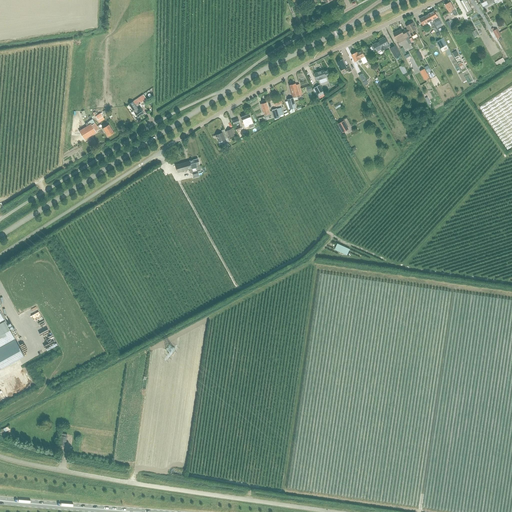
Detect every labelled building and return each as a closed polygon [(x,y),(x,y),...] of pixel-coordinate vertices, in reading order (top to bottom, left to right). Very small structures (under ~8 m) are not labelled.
[(466,12),(471,9),(466,0),(462,0),(460,2),(466,12)] [(445,5),(449,12),(452,10),(455,15),(457,14),(451,2),(445,5)] [(440,20),(434,11),(429,14),(434,23),(435,23),(437,26),(441,24),(440,20)] [(434,23),(429,14),(419,19),(423,25),(428,23),(429,26),(431,25),(434,23)] [(405,30),(409,37),(411,36),(412,37),(417,34),(415,30),(417,29),(413,23),(406,26),(408,29),(405,30)] [(492,29),(497,39),(502,36),(497,29),(495,30),(493,28),(492,29)] [(409,37),(405,30),(403,32),(401,29),(394,33),(399,43),(406,39),(409,44),(412,43),(409,37)] [(374,45),(372,46),(374,50),(376,49),(377,51),(378,53),(382,51),(387,48),(386,46),(389,44),(385,38),(373,45),(374,45)] [(452,54),(443,38),(436,42),(440,49),(441,49),(443,53),(445,52),(448,56),(452,54)] [(396,45),(390,48),(395,57),(401,54),(396,45)] [(360,63),(363,62),(361,58),(365,56),(362,50),(358,52),(357,52),(352,55),(356,62),(359,60),(360,63)] [(498,66),(506,62),(503,57),(495,62),(498,66)] [(349,72),(352,71),(349,65),(346,66),(343,59),(337,62),(341,70),(345,69),(346,71),(348,70),(349,72)] [(399,67),(404,74),(408,72),(403,65),(399,67)] [(425,80),(430,78),(425,69),(420,71),(425,80)] [(328,70),(324,71),(324,70),(315,73),(317,81),(330,76),(328,70)] [(362,74),(359,75),(365,86),(369,84),(367,80),(366,81),(362,74)] [(287,100),(288,101),(285,102),(289,110),(291,109),(291,111),(294,110),(294,108),(296,108),(294,101),(298,99),(297,96),(302,95),(299,84),(296,85),(295,83),(289,85),(293,98),(287,100)] [(320,85),(314,88),(320,99),(326,96),(320,85)] [(511,146),(511,85),(479,106),(508,149),(511,146)] [(143,94),(132,102),(135,105),(140,102),(141,103),(146,99),(143,94)] [(138,110),(136,107),(132,102),(129,104),(134,112),(135,112),(139,118),(145,114),(141,109),(138,110)] [(271,116),(270,113),(266,102),(261,104),(265,118),(271,116)] [(280,108),(277,109),(272,110),(275,119),(279,118),(279,116),(282,115),(280,108)] [(241,117),(244,124),(245,126),(253,123),(249,114),(241,117)] [(349,129),(344,120),(338,124),(343,133),(349,129)] [(96,131),(99,129),(95,123),(92,125),(91,123),(79,131),(85,140),(97,132),(96,131)] [(108,137),(115,133),(109,124),(103,128),(108,137)] [(229,141),(228,138),(224,129),(221,130),(222,133),(216,135),(219,142),(222,141),(223,143),(229,141)] [(198,159),(176,165),(178,173),(189,169),(191,169),(195,168),(196,170),(201,169),(198,159)] [(347,255),(350,249),(337,244),(335,250),(347,255)] [(0,369),(24,356),(5,321),(0,311),(0,369)]
